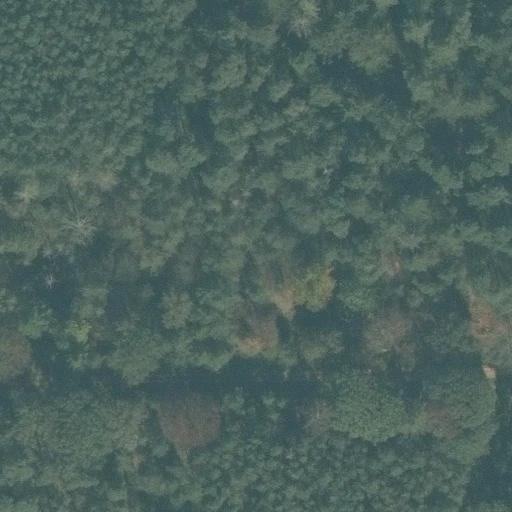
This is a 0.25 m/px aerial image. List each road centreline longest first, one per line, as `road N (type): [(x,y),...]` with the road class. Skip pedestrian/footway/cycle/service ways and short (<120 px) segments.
road 1 (track): [(0,380),(511,371)]
road 2 (track): [(507,155),(240,0)]
